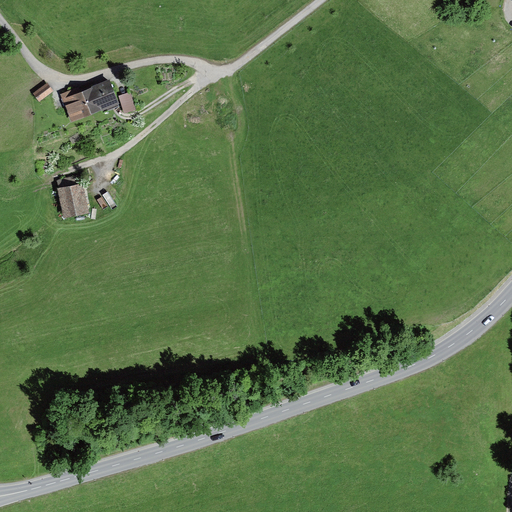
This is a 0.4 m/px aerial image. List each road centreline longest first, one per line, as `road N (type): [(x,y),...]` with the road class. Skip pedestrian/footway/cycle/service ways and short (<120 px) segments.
road 1 (tertiary): [(13,493),(407,368),(460,339),(511,292)]
road 2 (residential): [(0,17),(37,67),(75,80),(160,59),(231,69),(322,0)]
